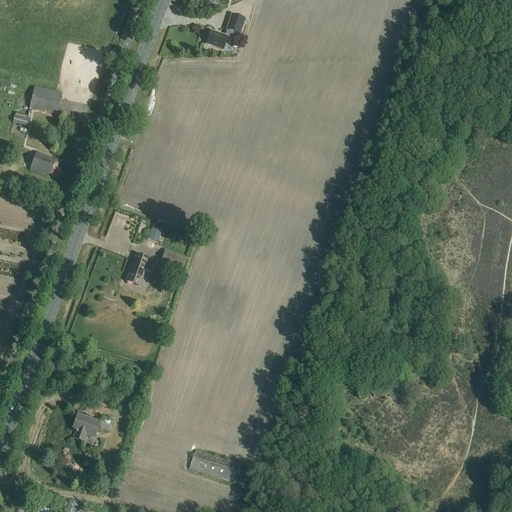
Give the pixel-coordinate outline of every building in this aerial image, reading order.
[(231,15),(229,23),(228,23),(226,30),(226,31),(224,36),(210,31),(205,45),(222,51),(227,38),(231,39),(234,33),(239,35),(242,27),(244,19),(231,15)] [(56,116),(61,94),(34,88),(29,109),(56,116)] [(28,128),(30,119),(25,118),(14,115),(12,124),(28,128)] [(62,163),(36,153),(29,171),(47,178),(48,175),(58,179),(61,170),(59,170),(62,163)] [(116,214),(114,224),(126,226),(128,216),(116,214)] [(158,241),(161,231),(150,228),(147,238),(158,241)] [(159,266),(182,274),(187,259),(164,251),(159,266)] [(136,255),(126,282),(138,288),(146,266),(149,267),(151,261),(136,255)] [(102,417),(99,423),(77,415),(71,430),(75,432),(73,439),(83,443),(85,436),(94,439),(96,433),(102,435),(105,436),(110,420),(102,417)] [(195,452),(189,470),(235,485),(240,466),(195,452)]
